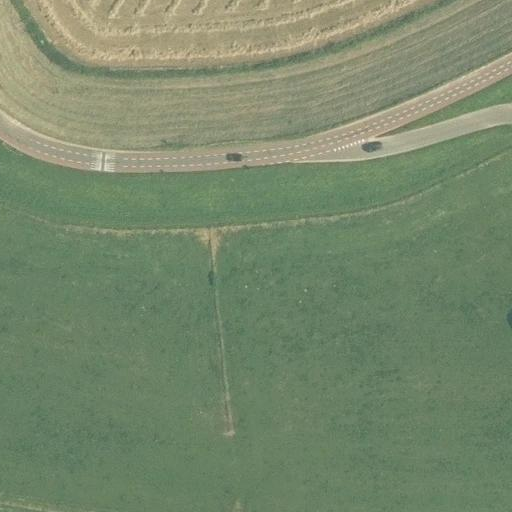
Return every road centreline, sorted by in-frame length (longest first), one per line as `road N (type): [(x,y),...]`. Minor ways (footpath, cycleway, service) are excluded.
road 1 (tertiary): [(334,142),(139,166),(62,154),(0,114)]
road 2 (tertiary): [(511,62),(334,142)]
road 3 (residential): [(511,118),(380,147),(334,142)]
